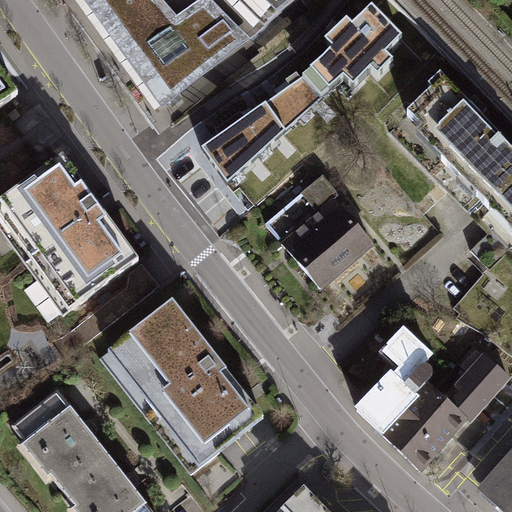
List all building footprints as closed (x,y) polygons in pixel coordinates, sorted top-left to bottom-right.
[(292,0),(64,0),(118,77),(148,121),(237,46),(264,24),(292,0)] [(403,45),(367,3),(340,27),(195,154),(222,185),(338,83),(348,94),(403,45)] [(0,71),(0,97),(13,89),(0,71)] [(431,91),(409,113),(424,128),(418,134),(511,232),(511,150),(440,74),(427,87),(431,91)] [(126,244),(61,154),(19,185),(22,189),(1,204),(11,218),(0,226),(0,229),(7,239),(0,243),(0,253),(9,266),(3,271),(32,312),(126,244)] [(375,247),(320,180),(265,225),(320,292),(375,247)] [(256,417),(168,309),(108,357),(151,409),(141,417),(186,473),(256,417)] [(380,434),(428,381),(440,369),(402,332),(379,355),(395,371),(356,411),(380,434)] [(428,381),(380,434),(423,477),(456,443),(464,451),(482,433),(428,381)] [(107,463),(56,395),(8,431),(60,500),(107,463)] [(497,511),(511,511),(511,459),(479,497),(497,511)] [(145,511),(107,463),(60,500),(70,511),(145,511)] [(323,511),(303,492),(283,511),(323,511)]
